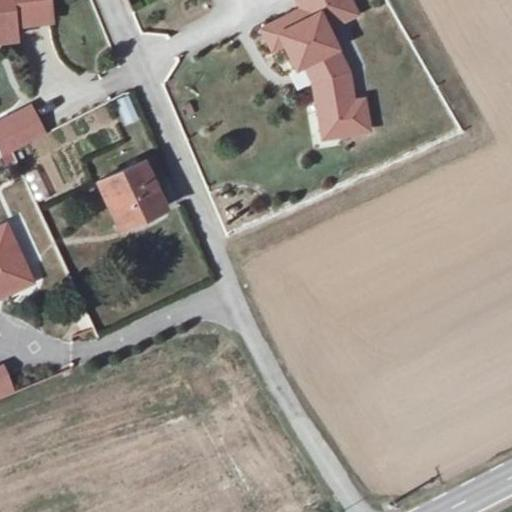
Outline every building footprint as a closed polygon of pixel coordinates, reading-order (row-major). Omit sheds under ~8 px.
[(51,0),(0,0),(0,28),(22,27),(23,32),(54,30),(51,0)] [(319,106),(325,135),(370,127),(365,100),(354,102),(349,70),(326,26),(356,11),(350,0),(302,0),(305,6),(311,16),(300,22),(294,11),(263,27),(273,47),(284,42),(297,66),(305,62),(312,59),(322,79),(327,105),(319,106)] [(305,6),(294,11),(300,22),(311,16),(305,6)] [(0,51),(24,50),(23,32),(22,27),(0,28),(0,51)] [(312,59),(305,62),(315,80),(319,106),(327,105),(322,79),(312,59)] [(128,94),(116,99),(126,124),(138,119),(128,94)] [(0,153),(2,158),(47,134),(31,103),(0,119),(0,153)] [(120,229),(167,210),(147,162),(101,183),(120,229)] [(24,173),(36,202),(49,197),(38,168),(24,173)] [(0,223),(0,295),(29,281),(1,223),(0,223)] [(29,281),(0,295),(0,306),(34,290),(29,281)] [(0,396),(10,392),(0,371),(0,396)]
